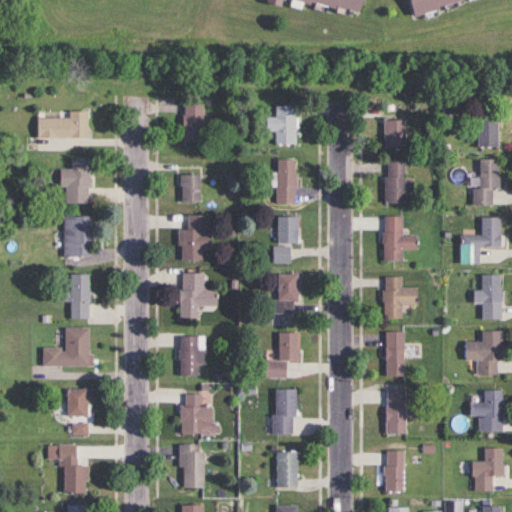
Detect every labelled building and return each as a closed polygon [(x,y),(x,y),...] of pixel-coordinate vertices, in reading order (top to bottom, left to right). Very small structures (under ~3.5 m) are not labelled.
[(293,0),(358,12),(359,0),(361,0),(365,0),(293,0)] [(454,0),(406,0),(411,14),(454,0)] [(182,141),(202,141),(202,104),(182,104),(182,141)] [(265,117),(265,132),(274,132),(274,144),(296,144),(297,105),(275,105),(275,117),(265,117)] [(88,138),(88,111),(67,111),(67,119),(36,119),(36,138),(88,138)] [(496,147),(496,112),(476,112),(475,147),(496,147)] [(404,119),(383,119),(383,146),(404,146),(404,119)] [(89,159),(70,159),(70,170),(59,170),(59,188),(65,188),(65,204),(89,204),(89,159)] [(295,159),(276,159),(276,203),(295,203),(295,159)] [(385,160),(385,201),(404,201),(404,160),(385,160)] [(471,187),(471,205),(492,205),(492,189),(497,189),(497,160),(477,160),(477,187),(471,187)] [(200,203),(200,175),(180,175),(180,203),(200,203)] [(178,230),(178,261),(201,261),(201,251),(209,251),(209,215),(187,215),(187,230),(178,230)] [(90,256),(90,216),(63,216),(63,256),(90,256)] [(297,216),(276,216),(276,243),(297,243),(297,216)] [(382,261),(401,261),(401,250),(415,250),(415,236),(401,236),(401,216),(382,216),(382,261)] [(498,247),(498,217),(479,217),(480,235),(459,235),(459,247),(498,247)] [(272,264),(289,264),(289,247),(272,247),(272,264)] [(179,318),(196,318),(196,306),(215,306),(215,289),(203,289),(203,273),(179,273),(179,318)] [(69,319),(89,319),(89,274),(69,274),(69,319)] [(275,274),(275,312),(297,312),(297,274),(275,274)] [(480,302),(500,302),(500,275),(480,275),(480,302)] [(382,276),(381,318),(400,319),(401,305),(414,305),(415,288),(401,287),(401,277),(382,276)] [(42,365),(88,366),(88,327),(64,327),(64,347),(42,347),(42,365)] [(499,331),(480,330),(480,342),(464,342),(463,360),(475,360),(475,375),(499,375),(499,331)] [(403,377),(403,331),(384,331),(384,377),(403,377)] [(297,360),(297,332),(277,332),(277,360),(264,360),(264,378),(285,378),(285,360),(297,360)] [(204,366),(204,336),(179,336),(179,375),(198,375),(198,366),(204,366)] [(87,387),(65,387),(65,398),(59,398),(59,416),(87,416),(87,387)] [(293,434),(293,389),(273,389),(273,434),(293,434)] [(500,390),(481,390),(481,402),(468,402),(468,417),(478,417),(478,432),(500,432),(500,390)] [(404,434),(404,391),(384,391),(384,434),(404,434)] [(180,434),(212,434),(212,405),(201,405),(201,394),(180,394),(180,434)] [(86,493),(85,465),(75,465),(75,444),(47,445),(47,460),(62,459),(62,494),(86,493)] [(179,488),(202,488),(202,444),(179,444),(179,488)] [(500,476),(501,448),(482,448),(482,462),(471,462),(471,491),(490,491),(490,476),(500,476)] [(295,451),(275,451),(275,487),(295,487),(295,451)] [(383,492),(402,493),(402,451),(383,451),(383,492)]
